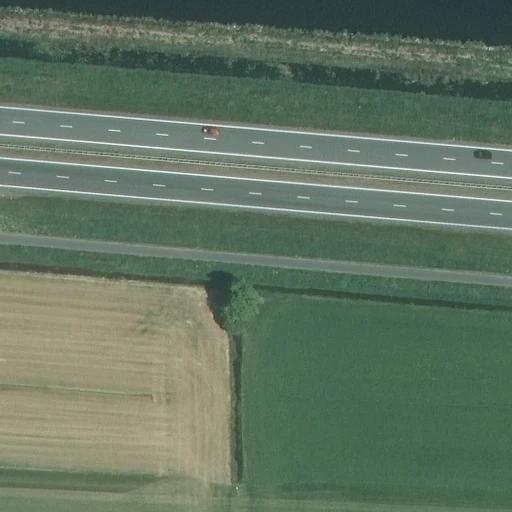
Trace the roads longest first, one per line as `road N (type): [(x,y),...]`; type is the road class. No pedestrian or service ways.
road 1 (trunk): [(511,165),(0,122)]
road 2 (trunk): [(0,172),(511,215)]
